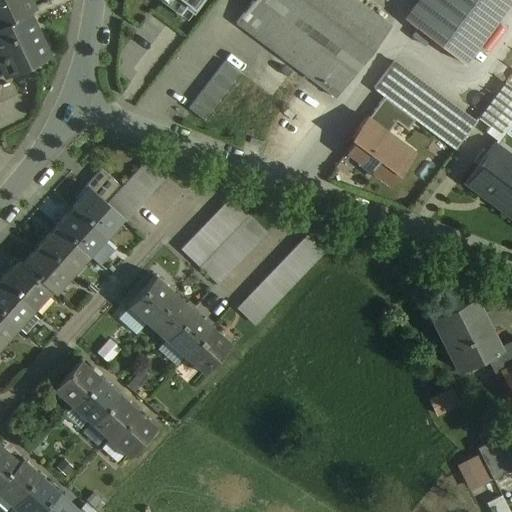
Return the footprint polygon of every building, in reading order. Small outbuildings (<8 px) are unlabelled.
[(26,0),(0,0),(0,21),(25,10),(30,7),(26,0)] [(191,12),(199,0),(160,0),(177,13),(182,6),(191,12)] [(250,0),(234,22),(333,97),(388,25),(354,0),(250,0)] [(416,0),(402,19),(416,28),(427,37),(462,62),(508,0),(416,0)] [(0,21),(0,69),(2,74),(5,72),(45,53),(25,10),(0,21)] [(427,37),(416,28),(411,36),(422,44),(427,37)] [(217,71),(234,84),(241,75),(224,62),(217,71)] [(473,122),(392,62),(373,87),(383,95),(414,118),(454,148),(473,122)] [(210,80),(227,94),(234,84),(217,71),(210,80)] [(2,74),(0,74),(0,100),(15,94),(5,72),(2,74)] [(202,90),(219,103),(227,94),(210,80),(202,90)] [(511,88),(503,82),(491,98),(511,113),(511,88)] [(202,90),(195,99),(212,113),(219,103),(202,90)] [(414,118),(383,95),(366,118),(386,132),(394,121),(405,129),(414,118)] [(511,117),(511,113),(491,98),(477,118),(487,126),(484,131),(495,140),(511,117)] [(188,109),(205,122),(212,113),(195,99),(188,109)] [(366,118),(364,116),(349,136),(353,139),(345,151),(359,161),(356,164),(367,172),(370,169),(388,183),(411,151),(366,118)] [(511,158),(492,144),(464,181),(481,194),(484,189),(493,196),(491,199),(511,214),(511,158)] [(146,158),(105,203),(121,217),(124,220),(165,175),(146,158)] [(117,184),(99,168),(85,184),(88,187),(102,200),(117,184)] [(102,200),(88,187),(70,206),(104,236),(121,217),(105,203),(102,200)] [(266,232),(229,197),(179,249),(216,284),(266,232)] [(104,236),(70,206),(54,225),(87,255),(104,236)] [(87,255),(54,225),(40,242),(73,272),(87,255)] [(305,235),(246,296),(264,314),(323,252),(305,235)] [(73,272),(40,242),(23,261),(53,288),(56,291),(73,272)] [(23,261),(16,259),(0,277),(0,279),(32,308),(53,288),(23,261)] [(153,275),(126,305),(145,323),(172,292),(153,275)] [(32,308),(0,279),(0,313),(16,327),(32,308)] [(172,292),(145,323),(164,339),(191,309),(172,292)] [(481,316),(472,299),(431,319),(456,369),(485,355),(496,349),(480,317),(481,316)] [(209,326),(191,309),(164,339),(182,356),(209,326)] [(0,344),(16,327),(0,313),(0,344)] [(229,343),(209,326),(182,356),(202,373),(229,343)] [(511,341),(496,349),(485,355),(496,375),(500,373),(511,396),(511,341)] [(78,359),(51,389),(70,406),(97,376),(78,359)] [(97,376),(70,406),(89,423),(116,393),(97,376)] [(439,414),(463,403),(455,386),(431,398),(439,414)] [(135,409),(116,393),(89,423),(107,440),(135,409)] [(154,427),(135,409),(107,440),(127,457),(154,427)] [(511,452),(502,434),(475,448),(491,480),(511,469),(511,452)] [(0,446),(0,480),(17,462),(0,446)] [(39,475),(20,458),(17,462),(0,480),(0,497),(10,506),(39,475)] [(39,475),(10,506),(16,511),(38,511),(57,491),(39,475)] [(57,491),(38,511),(71,511),(76,508),(57,491)] [(489,500),(494,511),(511,511),(511,507),(505,492),(489,500)]
